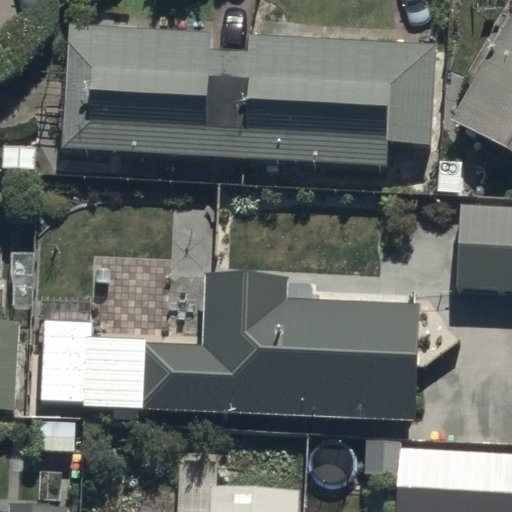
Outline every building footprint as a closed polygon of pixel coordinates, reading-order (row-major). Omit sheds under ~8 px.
[(511,9),(450,122),(511,156),(511,9)] [(68,26),(61,147),(425,168),(433,47),(68,26)] [(511,225),(462,224),(460,307),(511,307),(511,225)] [(283,289),(283,296),(209,293),(207,360),(96,357),(96,340),(44,338),(41,421),(86,423),(86,429),(419,440),(422,341),(423,303),(321,299),(321,290),(283,289)] [(0,331),(0,428),(19,429),(23,332),(0,331)] [(301,511),(302,504),(219,500),(221,458),(181,457),(178,511),(301,511)] [(511,511),(511,474),(444,465),(443,511),(511,511)] [(0,511),(60,511),(61,505),(0,502),(0,511)]
